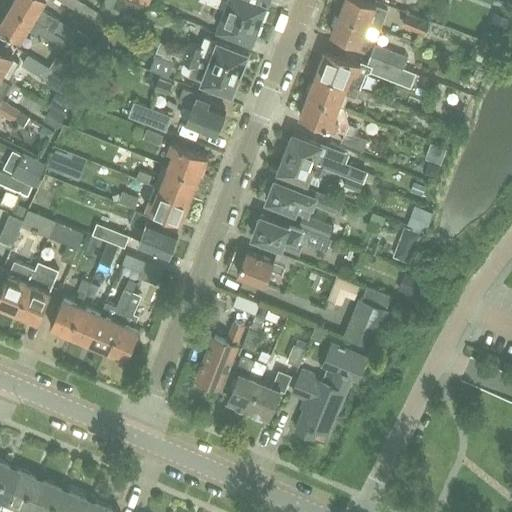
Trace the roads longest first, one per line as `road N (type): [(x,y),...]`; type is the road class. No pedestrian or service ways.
road 1 (residential): [(131,438),(302,0)]
road 2 (residential): [(363,511),(439,358),(511,242)]
road 3 (tertiary): [(308,511),(131,438)]
road 4 (tertiary): [(131,438),(10,387)]
